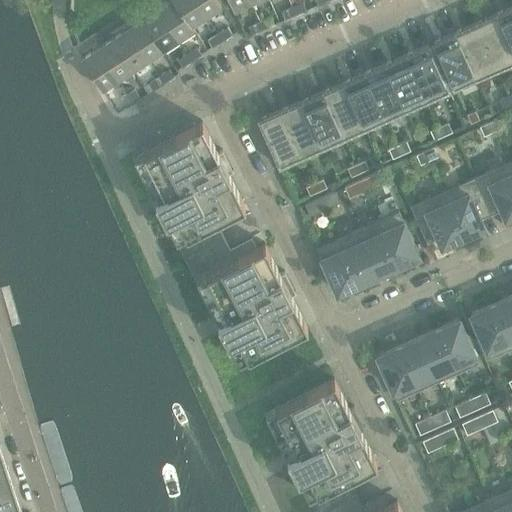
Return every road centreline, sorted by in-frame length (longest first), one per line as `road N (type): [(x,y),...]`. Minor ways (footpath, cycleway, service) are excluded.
road 1 (residential): [(332,333),(214,94)]
road 2 (residential): [(214,94),(420,0)]
road 3 (residential): [(69,58),(109,137),(214,94)]
road 4 (residential): [(422,511),(332,333)]
road 5 (residential): [(332,333),(511,254)]
road 6 (residential): [(0,366),(51,511)]
